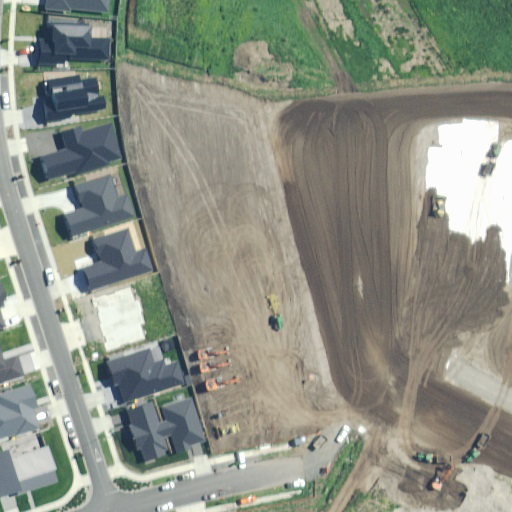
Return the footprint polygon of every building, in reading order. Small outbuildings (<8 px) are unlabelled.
[(41,0),(41,9),(66,12),(66,9),(104,13),(104,0),(41,0)] [(33,41),(33,65),(60,65),(60,59),(104,60),(105,39),(84,38),(84,24),(43,24),(43,41),(33,41)] [(37,103),(41,123),(65,119),(65,116),(101,110),(99,97),(95,97),(92,78),(75,81),(74,76),(41,82),(44,102),(37,103)] [(37,158),(43,181),(70,173),(72,177),(106,167),(105,162),(117,159),(107,124),(77,133),(76,127),(57,133),(63,150),(37,158)] [(61,215),(69,238),(131,218),(124,195),(114,199),(106,176),(72,187),(79,209),(61,215)] [(124,229),(89,240),(97,263),(78,269),(85,292),(149,272),(142,249),(132,252),(124,229)] [(130,289),(90,301),(98,327),(96,328),(104,354),(146,340),(142,327),(144,326),(137,302),(134,303),(130,289)] [(146,350),(102,364),(110,387),(114,385),(120,404),(180,385),(173,363),(163,366),(161,360),(150,364),(146,350)] [(0,383),(19,377),(12,357),(0,361),(0,383)] [(32,409),(25,386),(0,393),(0,439),(12,436),(34,429),(28,410),(32,409)] [(187,399),(158,408),(163,423),(160,424),(164,437),(167,436),(173,455),(187,450),(186,447),(201,442),(187,399)] [(159,439),(164,437),(160,424),(155,425),(148,404),(123,412),(128,427),(124,428),(132,451),(137,449),(141,462),(161,456),(160,452),(163,451),(159,439)] [(0,453),(0,497),(13,494),(13,495),(53,483),(43,450),(3,461),(1,453),(0,453)]
